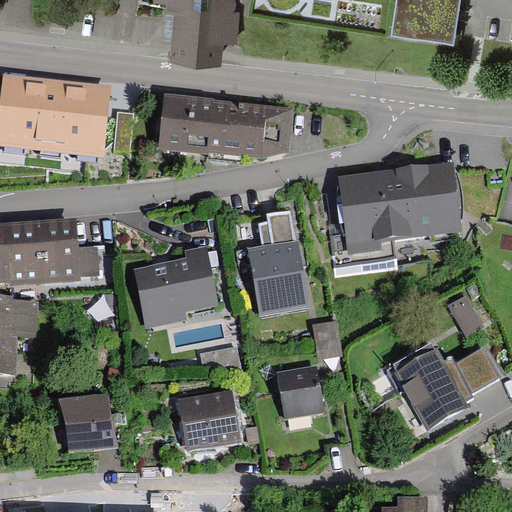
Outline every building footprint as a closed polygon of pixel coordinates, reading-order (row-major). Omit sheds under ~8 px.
[(234,0),(167,0),(166,10),(175,11),(170,58),(223,64),(225,41),(237,42),(240,10),(234,9),(234,0)] [(395,0),(392,24),(453,34),(458,0),(395,0)] [(0,96),(0,146),(104,157),(112,85),(2,73),(0,96)] [(165,94),(160,148),(209,155),(210,152),(262,159),(291,150),(295,106),(234,101),(195,97),(165,94)] [(134,114),(118,113),(114,153),(130,154),(134,114)] [(330,238),(334,268),(397,260),(394,241),(463,233),(455,160),(339,174),(346,236),(330,238)] [(295,240),(290,212),(269,215),(270,222),(260,224),(264,246),(250,249),(261,316),(310,308),(298,240),(295,240)] [(0,280),(12,280),(13,286),(81,282),(80,275),(78,247),(77,218),(0,223),(0,280)] [(78,247),(80,275),(99,274),(97,246),(78,247)] [(136,266),(148,327),(189,319),(187,311),(219,305),(208,246),(187,250),(188,256),(136,266)] [(466,295),(448,305),(467,337),(484,327),(466,295)] [(16,337),(36,338),(37,303),(13,303),(13,297),(0,297),(0,375),(15,376),(16,337)] [(338,321),(313,325),(318,360),(343,356),(338,321)] [(445,361),(438,348),(389,375),(400,395),(405,393),(427,431),(469,408),(466,403),(475,398),(472,394),(456,363),(452,357),(445,361)] [(484,348),(456,363),(472,394),(500,378),(484,348)] [(234,350),(202,354),(204,369),(236,365),(234,350)] [(276,373),(286,419),(326,411),(317,365),(276,373)] [(178,401),(187,452),(241,442),(231,390),(178,401)] [(64,400),(71,450),(118,444),(112,394),(64,400)] [(383,511),(426,511),(426,498),(397,498),(397,508),(383,508),(383,511)]
